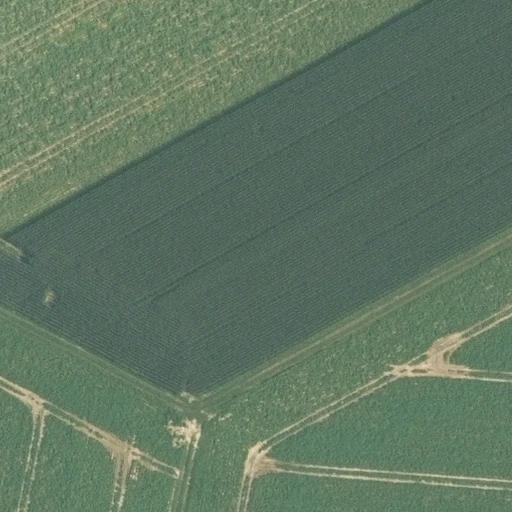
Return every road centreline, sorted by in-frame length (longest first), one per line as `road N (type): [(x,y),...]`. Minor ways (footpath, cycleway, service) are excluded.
road 1 (track): [(201,418),(511,246)]
road 2 (track): [(0,314),(201,418)]
